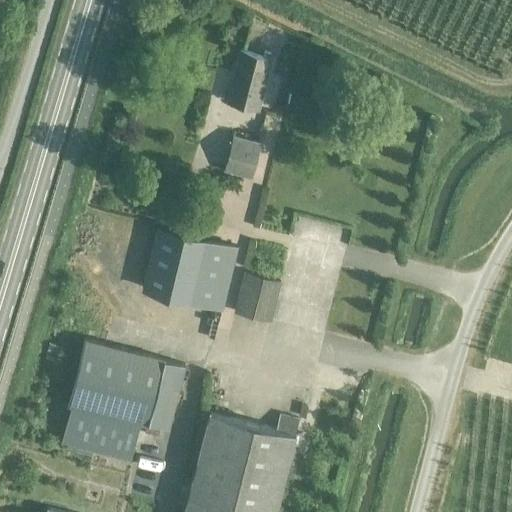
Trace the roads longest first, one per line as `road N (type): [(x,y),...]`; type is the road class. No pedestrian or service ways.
road 1 (secondary): [(0,302),(89,0)]
road 2 (unclassified): [(511,237),(476,291),(416,511)]
road 3 (unclassified): [(0,155),(51,0)]
